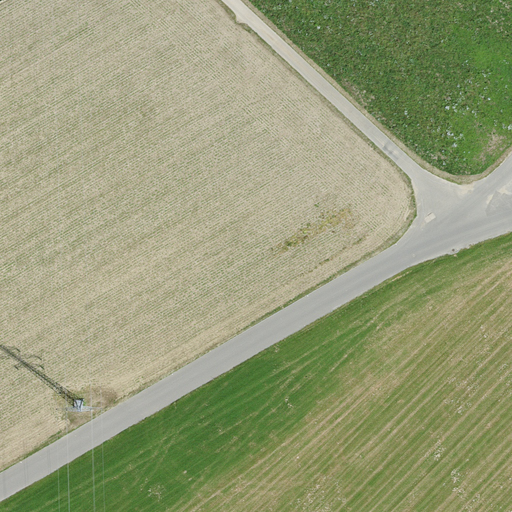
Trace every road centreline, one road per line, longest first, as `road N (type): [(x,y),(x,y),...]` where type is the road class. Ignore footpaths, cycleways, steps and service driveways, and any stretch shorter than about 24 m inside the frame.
road 1 (unclassified): [(464,220),(0,489)]
road 2 (track): [(464,220),(230,0)]
